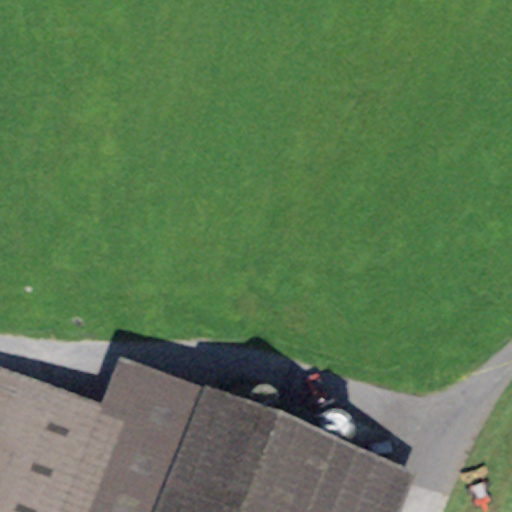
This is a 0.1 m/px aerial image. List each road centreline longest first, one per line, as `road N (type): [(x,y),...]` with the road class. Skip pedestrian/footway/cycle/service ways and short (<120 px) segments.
road 1 (track): [(511,366),(462,400),(387,407),(298,370)]
road 2 (track): [(462,400),(450,452),(417,511)]
